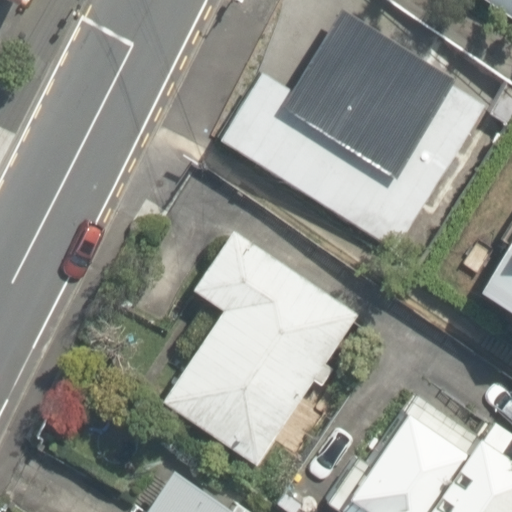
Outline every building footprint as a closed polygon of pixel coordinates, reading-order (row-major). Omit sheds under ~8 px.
[(47,0),(0,0),(0,21),(28,36),(47,0)] [(308,0),(262,71),(241,56),(197,123),(378,242),(479,87),(346,0),(308,0)] [(511,147),(446,261),(511,299),(511,147)] [(218,222),(179,277),(202,293),(134,390),(241,465),(348,314),(218,222)] [(351,434),(333,422),(302,469),(335,490),(326,504),(338,511),(490,511),(511,479),(511,432),(423,376),(408,399),(384,383),(351,434)] [(258,511),(163,441),(109,511),(258,511)]
